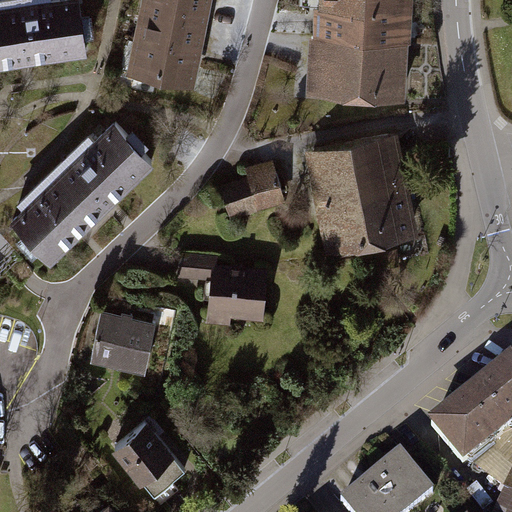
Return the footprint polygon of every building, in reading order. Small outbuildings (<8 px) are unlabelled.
[(83,0),(16,0),(0,2),(0,61),(90,50),(83,0)] [(194,86),(212,0),(144,0),(129,72),(194,86)] [(365,41),(366,0),(319,0),(318,38),(365,41)] [(366,0),(365,41),(408,43),(410,0),(366,0)] [(405,99),(408,43),(365,41),(318,38),(315,94),(405,99)] [(129,131),(117,119),(13,216),(26,229),(18,237),(34,253),(42,246),(53,259),(79,235),(114,202),(131,186),(157,162),(146,149),(153,142),(137,124),(129,131)] [(396,135),(352,145),(372,247),(418,236),(396,135)] [(352,145),(307,154),(328,256),(372,247),(352,145)] [(248,170),(262,215),(286,207),(272,163),(248,170)] [(248,170),(220,180),(234,224),(262,215),(248,170)] [(398,249),(382,249),(382,259),(398,259),(398,249)] [(220,254),(181,251),(180,275),(212,277),(209,320),(232,322),(232,315),(266,318),(269,267),(219,263),(220,254)] [(158,319),(101,306),(89,360),(146,373),(158,319)] [(511,433),(511,357),(511,358),(428,429),(464,474),(511,433)] [(187,471),(146,418),(110,446),(151,498),(187,471)] [(354,511),(416,511),(435,497),(403,459),(348,504),(354,511)] [(511,511),(511,487),(495,508),(500,511),(511,511)] [(123,511),(114,500),(98,511),(123,511)]
